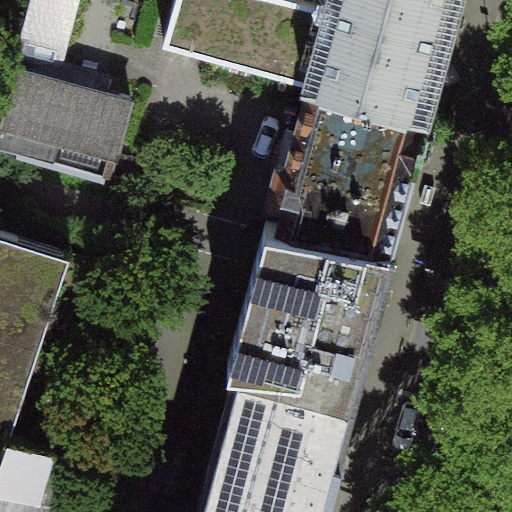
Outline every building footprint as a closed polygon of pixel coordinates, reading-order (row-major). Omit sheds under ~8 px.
[(34,0),(0,124),(0,145),(112,176),(133,99),(105,91),(109,75),(63,63),(80,0),(34,0)] [(176,0),(165,41),(312,84),(429,112),(460,0),(176,0)] [(421,144),(429,112),(312,84),(305,114),(292,164),(280,161),(271,197),(288,201),(283,224),(394,245),(421,144)] [(322,511),(396,245),(394,245),(283,224),(268,222),(229,362),(241,364),(201,511),(322,511)] [(72,249),(0,225),(0,477),(40,491),(55,444),(22,433),(21,436),(11,433),(72,249)]
